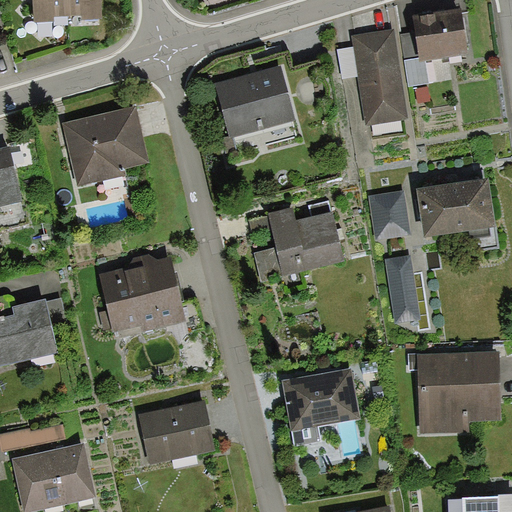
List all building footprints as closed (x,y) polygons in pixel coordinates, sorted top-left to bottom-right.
[(65,0),(31,0),(33,27),(55,26),(55,23),(67,22),(65,0)] [(101,0),(65,0),(67,22),(82,22),(82,24),(103,24),(101,0)] [(413,19),(419,58),(465,52),(459,12),(413,19)] [(390,33),(354,38),(366,122),(402,117),(390,33)] [(278,70),(211,89),(225,138),(292,118),(278,70)] [(136,108),(60,129),(77,192),(124,180),(122,172),(151,165),(136,108)] [(8,150),(0,151),(0,210),(21,205),(8,150)] [(486,181),(420,191),(426,233),(493,224),(486,181)] [(372,236),(403,234),(400,193),(368,195),(372,236)] [(281,273),(340,258),(325,202),(307,206),(310,219),(295,223),(291,208),(247,220),(250,234),(271,228),(275,246),(251,252),(257,274),(280,268),(281,273)] [(148,256),(98,268),(114,336),(141,329),(142,335),(188,324),(172,261),(157,265),(148,256)] [(383,262),(393,321),(416,317),(407,258),(383,262)] [(0,322),(0,368),(56,356),(51,336),(70,332),(62,301),(14,312),(16,318),(0,322)] [(492,353),(419,356),(422,430),(463,428),(462,417),(495,415),(492,353)] [(352,371),(281,385),(294,451),(324,445),(321,430),(362,422),(352,371)] [(202,403),(138,417),(148,468),(213,454),(202,403)] [(0,452),(1,455),(66,440),(62,427),(30,434),(28,424),(0,430),(0,452)] [(85,445),(13,460),(24,511),(48,511),(97,502),(85,445)] [(511,511),(511,497),(451,500),(451,511),(511,511)]
